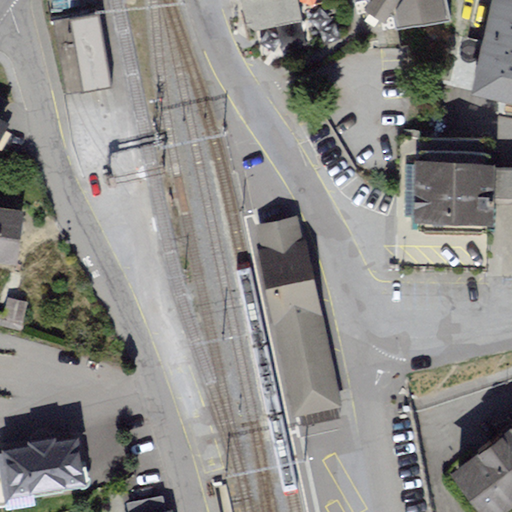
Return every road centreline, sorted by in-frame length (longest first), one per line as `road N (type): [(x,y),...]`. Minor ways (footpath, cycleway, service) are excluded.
road 1 (residential): [(192,511),(142,350),(51,162),(7,0)]
road 2 (unclassified): [(206,0),(224,54),(384,329)]
road 3 (residential): [(511,322),(420,336),(384,329)]
